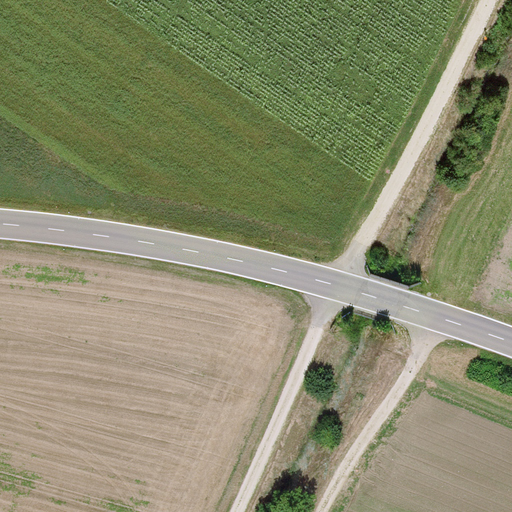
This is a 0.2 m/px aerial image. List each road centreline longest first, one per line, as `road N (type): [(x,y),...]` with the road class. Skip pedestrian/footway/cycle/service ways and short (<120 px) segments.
road 1 (track): [(232,511),(335,286),(484,0)]
road 2 (secondary): [(0,226),(163,247),(335,286),(511,342)]
road 3 (track): [(317,511),(440,317)]
